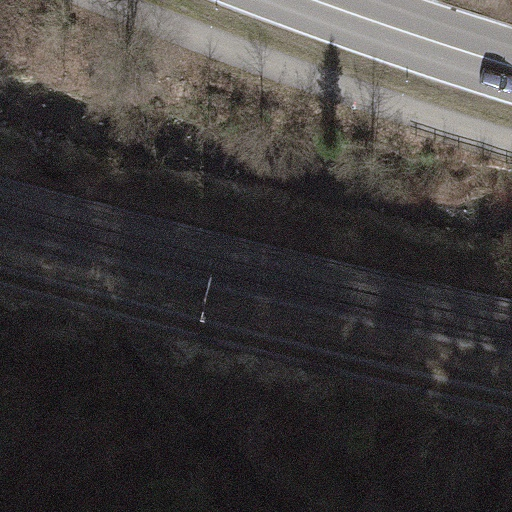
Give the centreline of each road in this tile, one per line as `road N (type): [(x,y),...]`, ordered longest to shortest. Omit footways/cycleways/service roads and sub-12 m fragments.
road 1 (track): [(511,409),(0,282)]
road 2 (secondary): [(311,0),(511,69)]
